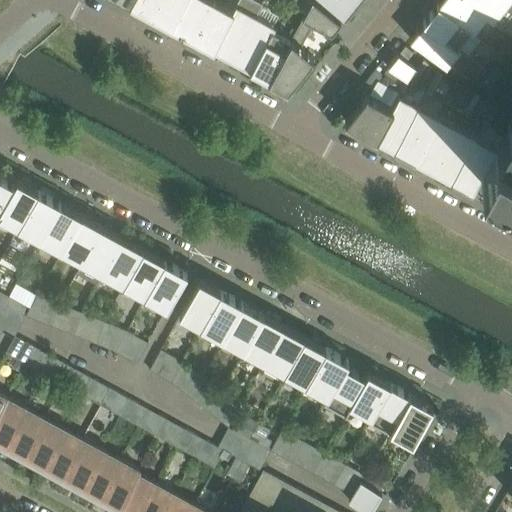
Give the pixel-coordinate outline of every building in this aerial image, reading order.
[(150,14),(157,0),(129,0),(129,2),(150,14)] [(171,25),(184,0),(157,0),(150,14),(171,25)] [(192,37),(211,0),(184,0),(171,25),(192,37)] [(213,48),(233,11),(212,0),(211,0),(192,37),(213,48)] [(287,89),(313,56),(300,46),(313,23),(331,33),(341,22),(313,0),(305,14),(291,40),(270,79),(287,89)] [(305,14),(313,0),(292,0),(299,5),(297,8),(305,14)] [(358,0),(323,0),(345,17),(358,0)] [(486,14),(468,0),(439,0),(437,3),(470,29),(472,31),(486,14)] [(511,13),(511,7),(502,0),(468,0),(486,14),(501,27),(511,13)] [(470,29),(437,3),(436,4),(439,6),(435,12),(432,10),(424,20),(457,46),(470,29)] [(232,59),(255,16),(236,5),(233,11),(213,48),(232,59)] [(251,69),(272,30),(274,26),(255,16),(232,59),(251,69)] [(457,46),(424,20),(410,38),(446,66),(460,49),(457,46)] [(270,79),(291,40),(272,30),(251,69),(252,69),(255,64),(261,67),(258,73),(270,79)] [(407,60),(414,51),(405,44),(399,53),(407,60)] [(417,67),(407,60),(399,53),(398,52),(388,65),(407,80),(417,67)] [(411,84),(429,63),(423,59),(407,80),(405,82),(411,84)] [(497,78),(504,69),(493,61),(486,70),(497,78)] [(491,87),(497,78),(486,70),(480,79),(491,87)] [(431,95),(443,74),(437,71),(425,92),(431,95)] [(449,105),(462,84),(456,81),(444,103),(449,105)] [(468,116),(481,95),(475,91),(463,113),(468,116)] [(377,138),(392,106),(366,92),(344,120),(377,138)] [(395,148),(418,105),(399,94),(392,106),(377,138),(395,148)] [(487,126),(500,105),(494,102),(482,123),(487,126)] [(414,158),(437,115),(418,105),(395,148),(414,158)] [(433,168),(456,126),(437,115),(414,158),(433,168)] [(511,115),(508,122),(496,145),(495,147),(481,173),(511,190),(511,115)] [(452,179),(475,136),(456,126),(433,168),(452,179)] [(472,190),(481,173),(495,147),(475,136),(452,179),(472,190)] [(0,209),(14,183),(13,183),(10,189),(4,186),(7,180),(0,175),(0,209)] [(0,216),(19,227),(39,190),(17,178),(14,183),(0,209),(0,216)] [(40,238),(60,201),(59,200),(55,206),(49,203),(52,197),(39,190),(19,227),(40,238)] [(61,250),(81,213),(60,201),(40,238),(61,250)] [(82,261),(102,224),(81,213),(61,250),(82,261)] [(103,273),(123,236),(102,224),(82,261),(103,273)] [(124,284),(144,247),(123,236),(103,273),(124,284)] [(145,296),(165,259),(144,247),(124,284),(145,296)] [(167,308),(187,271),(172,263),(169,268),(163,265),(166,259),(165,259),(145,296),(167,308)] [(201,326),(221,289),(199,277),(179,314),(201,326)] [(222,338),(242,301),(241,300),(238,306),(232,303),(235,297),(221,289),(201,326),(222,338)] [(36,319),(45,296),(37,293),(25,314),(36,319)] [(26,306),(8,296),(4,303),(22,313),(26,306)] [(243,349),(263,312),(242,301),(222,338),(243,349)] [(59,328),(67,305),(60,302),(51,325),(59,328)] [(81,336),(90,314),(82,311),(74,334),(81,336)] [(264,361),(284,324),(263,312),(243,349),(264,361)] [(104,345),(112,323),(105,320),(96,342),(104,345)] [(285,372),(305,335),(284,324),(264,361),(285,372)] [(122,354),(134,333),(127,329),(115,350),(122,354)] [(306,384),(326,347),(305,335),(285,372),(306,384)] [(24,362),(34,345),(27,341),(17,358),(24,362)] [(327,395),(347,358),(346,358),(343,363),(337,360),(340,354),(326,347),(306,384),(327,395)] [(156,373),(168,352),(161,348),(149,369),(156,373)] [(43,373),(53,355),(46,351),(36,368),(43,373)] [(350,404),(368,370),(368,369),(365,375),(365,374),(362,380),(355,377),(358,371),(345,364),(348,359),(347,358),(327,395),(325,401),(346,412),(350,404)] [(63,383),(72,365),(64,361),(55,379),(63,383)] [(176,385),(191,366),(186,362),(171,381),(176,385)] [(371,415),(389,381),(368,370),(350,404),(371,415)] [(81,393),(91,376),(84,372),(74,389),(81,393)] [(193,398),(208,379),(201,374),(187,393),(193,398)] [(390,430),(410,393),(409,392),(406,398),(400,395),(403,389),(389,381),(371,415),(369,418),(390,430)] [(100,404),(110,386),(102,382),(93,399),(100,404)] [(119,414),(129,397),(121,393),(112,410),(119,414)] [(412,442),(432,405),(410,393),(390,430),(412,442)] [(0,437),(6,441),(24,408),(5,397),(0,406),(0,437)] [(228,426),(241,405),(235,400),(220,419),(228,426)] [(138,424),(148,407),(140,403),(131,420),(138,424)] [(25,452),(43,418),(24,408),(6,441),(25,452)] [(157,435),(167,417),(159,413),(150,431),(157,435)] [(44,462),(62,428),(43,418),(25,452),(44,462)] [(253,430),(236,421),(232,428),(249,437),(253,430)] [(176,445),(186,428),(178,424),(169,441),(176,445)] [(63,472),(81,439),(62,428),(44,462),(63,472)] [(277,453),(289,432),(282,428),(270,449),(277,453)] [(271,440),(253,430),(249,437),(267,447),(271,440)] [(195,455),(204,438),(197,434),(188,451),(195,455)] [(214,466),(223,449),(229,439),(223,436),(218,445),(216,444),(207,462),(214,466)] [(82,483),(100,449),(81,439),(63,472),(82,483)] [(248,449),(244,447),(229,439),(223,449),(236,455),(226,472),(233,476),(248,449)] [(299,464),(310,443),(303,439),(292,460),(299,464)] [(101,493),(119,460),(100,449),(82,483),(101,493)] [(265,458),(248,449),(233,476),(239,480),(249,463),(260,469),(265,458)] [(320,476),(331,455),(324,451),(313,472),(320,476)] [(120,503),(138,470),(119,460),(101,493),(120,503)] [(341,487),(352,466),(345,462),(333,483),(341,487)] [(135,511),(139,511),(157,481),(138,470),(120,503),(135,511)] [(368,511),(381,492),(361,479),(348,500),(368,511)] [(163,511),(175,491),(157,481),(139,511),(163,511)] [(188,511),(194,501),(175,491),(163,511),(188,511)] [(212,511),(213,511),(194,501),(188,511),(212,511)]
